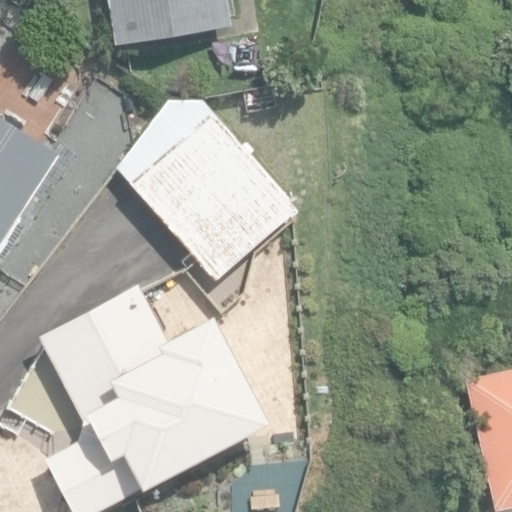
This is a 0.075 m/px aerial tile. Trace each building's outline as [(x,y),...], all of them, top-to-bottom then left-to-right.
[(113,0),(121,43),(235,23),(231,0),(113,0)] [(0,247),(63,153),(0,111),(0,247)] [(132,179),(219,277),(297,208),(210,111),(132,179)] [(165,334),(138,281),(37,331),(84,421),(82,433),(45,453),(76,511),(95,511),(268,423),(212,311),(165,334)] [(511,366),(468,377),(498,505),(511,501),(511,366)]
